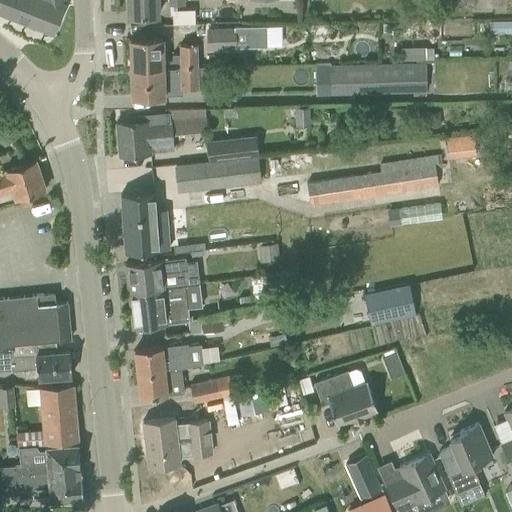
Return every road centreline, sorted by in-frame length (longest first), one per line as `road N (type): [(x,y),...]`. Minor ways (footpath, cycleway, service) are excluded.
road 1 (tertiary): [(114,511),(79,196),(47,99)]
road 2 (residential): [(322,448),(511,375)]
